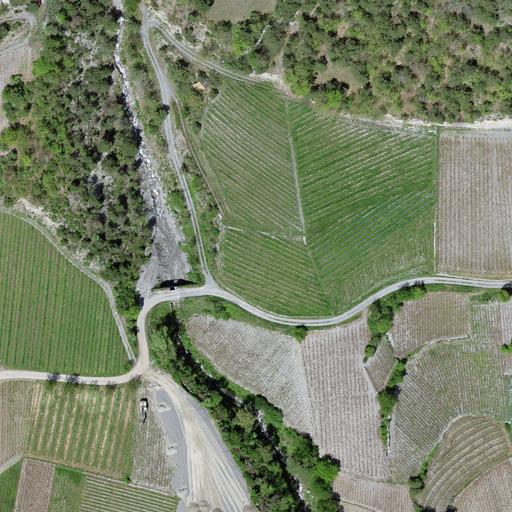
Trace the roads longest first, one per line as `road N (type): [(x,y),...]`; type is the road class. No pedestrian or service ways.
road 1 (track): [(511,285),(405,283),(316,323),(273,319),(212,291),(153,299),(140,318),(139,370)]
road 2 (track): [(0,376),(123,382),(139,370)]
